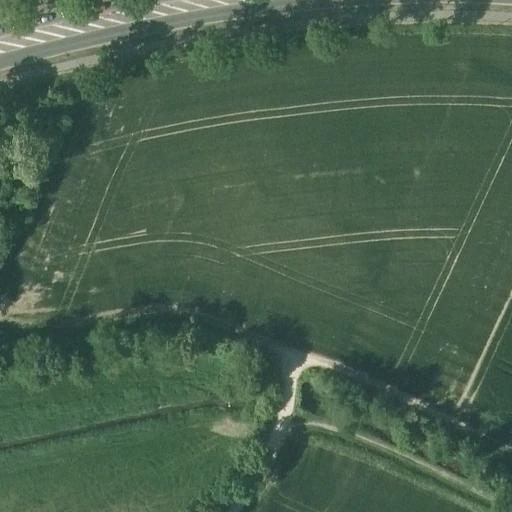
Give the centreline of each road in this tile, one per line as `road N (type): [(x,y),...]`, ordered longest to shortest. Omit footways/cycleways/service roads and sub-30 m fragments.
road 1 (secondary): [(0,62),(201,16),(346,0)]
road 2 (track): [(28,333),(181,313),(304,359)]
road 3 (track): [(511,454),(304,359)]
road 4 (track): [(304,359),(266,468),(232,511)]
road 5 (secondary): [(147,0),(0,31)]
